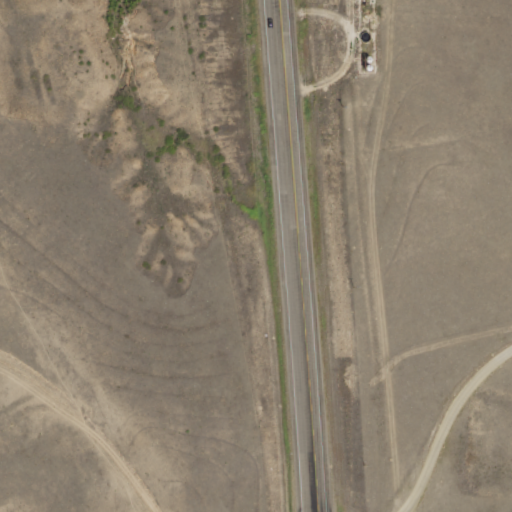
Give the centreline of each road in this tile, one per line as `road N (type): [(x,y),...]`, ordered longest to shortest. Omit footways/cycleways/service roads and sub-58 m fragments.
road 1 (primary): [(273,0),(311,511)]
road 2 (residential): [(403,511),(486,364),(511,351)]
